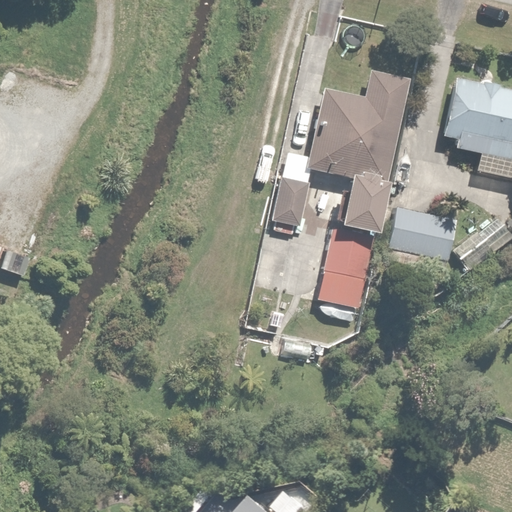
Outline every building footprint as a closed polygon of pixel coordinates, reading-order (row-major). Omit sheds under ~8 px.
[(370,235),(404,79),(363,70),(357,100),(321,93),(305,167),(343,175),(332,227),(370,235)] [(511,91),(450,79),(438,136),(454,139),(451,152),(473,156),(471,170),(498,175),(502,159),(511,161),(511,91)] [(392,207),(384,252),(442,261),(450,217),(392,207)] [(447,247),(458,266),(485,247),(490,254),(511,239),(511,238),(496,215),(447,247)] [(372,243),(327,236),(320,276),(365,284),(372,243)] [(208,488),(186,510),(188,511),(224,511),(228,508),(208,488)]
